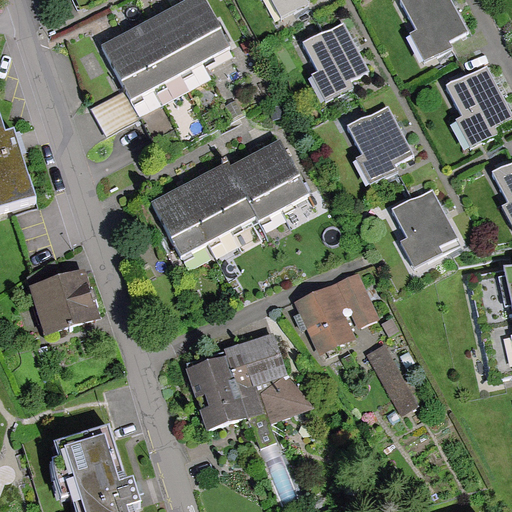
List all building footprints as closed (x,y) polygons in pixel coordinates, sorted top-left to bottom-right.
[(131,98),(227,47),(202,0),(197,0),(192,3),(170,14),(134,34),(112,45),(105,49),(131,98)] [(308,0),(269,0),(281,23),(312,7),(308,0)] [(451,42),(468,33),(451,0),(411,0),(403,4),(418,32),(409,37),(424,65),(455,49),(451,42)] [(353,81),(370,73),(359,52),(345,24),(305,44),(320,72),(311,76),(325,105),(357,89),(353,81)] [(498,126),(511,118),(511,111),(490,68),(450,88),(465,116),(456,121),(470,149),(502,133),(498,126)] [(398,167),(414,158),(402,135),(389,109),(350,129),(364,157),(355,162),(370,190),(401,174),(398,167)] [(0,213),(30,204),(18,167),(9,137),(0,139),(0,213)] [(261,223),(308,197),(281,147),(268,154),(242,167),(234,172),(258,217),(261,223)] [(234,172),(230,165),(214,173),(184,189),(161,201),(155,205),(183,257),(258,217),(234,172)] [(511,168),(495,177),(510,205),(501,209),(511,230),(511,168)] [(441,251),(457,242),(446,220),(432,193),(393,213),(407,241),(398,246),(413,274),(445,258),(441,251)] [(495,384),(511,380),(511,271),(471,281),(495,384)] [(49,337),(103,320),(88,274),(35,291),(49,337)] [(352,332),(379,320),(358,276),(295,306),(306,327),(321,359),(357,341),(352,332)] [(289,378),(278,341),(189,368),(210,435),(250,423),(259,453),(278,448),(271,425),(316,412),(289,378)] [(404,413),(423,403),(390,344),(372,354),(404,413)] [(72,511),(141,511),(146,511),(138,484),(128,487),(111,433),(53,451),(72,511)]
